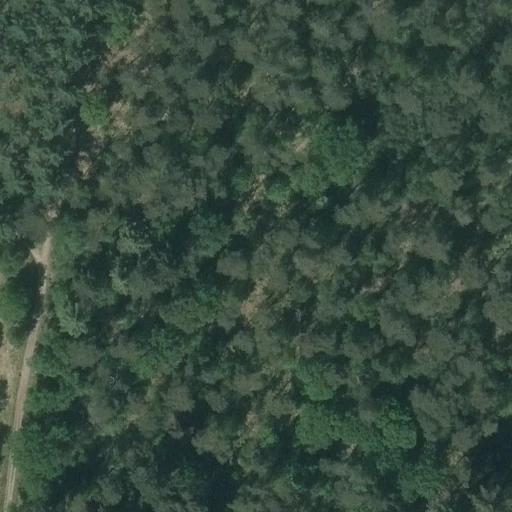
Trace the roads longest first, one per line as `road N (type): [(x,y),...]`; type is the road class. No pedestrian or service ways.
road 1 (track): [(52,204),(202,209),(280,189),(315,153),(349,93),(370,0)]
road 2 (track): [(4,511),(52,204)]
road 3 (track): [(52,204),(97,0)]
